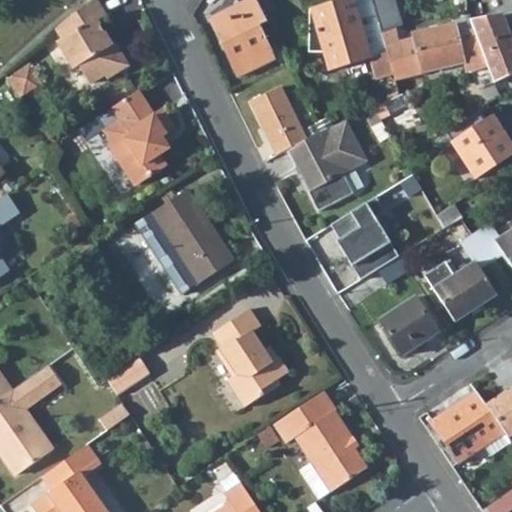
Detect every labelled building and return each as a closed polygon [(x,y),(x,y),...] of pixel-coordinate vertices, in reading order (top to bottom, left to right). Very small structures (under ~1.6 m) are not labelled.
[(56,42),(72,69),(78,66),(88,84),(104,75),(106,80),(129,66),(114,42),(110,44),(96,21),(105,16),(95,0),(71,16),(56,29),(61,39),(56,42)] [(258,25),(266,21),(256,0),(247,0),(209,18),(237,76),(274,58),(258,25)] [(385,44),(383,45),(369,0),(342,0),(311,9),(317,30),(308,33),(308,52),(324,52),(329,69),(370,56),(380,53),(379,48),(386,46),(385,44)] [(474,29),(458,32),(456,23),(413,33),(415,37),(399,41),(396,27),(403,25),(396,0),(371,0),(385,44),(386,46),(393,74),(395,78),(411,74),(469,61),(472,70),(488,65),(474,29)] [(317,30),(311,9),(309,10),(308,33),(317,30)] [(511,41),(509,41),(499,15),(471,20),(472,24),(474,29),(488,65),(494,82),(511,74),(511,41)] [(499,15),(509,41),(511,41),(502,15),(499,15)] [(456,23),(458,32),(474,29),(472,24),(468,25),(467,17),(457,18),(456,23)] [(386,46),(379,48),(380,53),(370,56),(376,79),(393,74),(386,46)] [(29,66),(12,77),(23,93),(35,86),(37,78),(29,66)] [(395,78),(399,94),(415,89),(411,74),(395,78)] [(23,93),(12,77),(7,80),(18,97),(23,93)] [(281,86),(250,102),(276,155),(286,150),(307,139),(281,86)] [(108,145),(132,185),(165,164),(158,154),(167,147),(160,136),(173,128),(163,110),(152,117),(137,91),(112,108),(95,119),(103,132),(110,144),(108,145)] [(372,108),(377,116),(396,107),(392,98),(372,108)] [(363,112),(381,141),(390,136),(377,116),(372,108),(363,112)] [(488,119),(482,123),(475,112),(446,131),(454,141),(453,142),(476,178),(511,154),(511,145),(505,134),(500,137),(488,119)] [(488,119),(500,137),(505,134),(493,116),(488,119)] [(316,123),(321,132),(333,126),(329,117),(316,123)] [(103,132),(95,119),(74,133),(82,145),(103,132)] [(307,139),(286,150),(295,168),(297,166),(310,190),(307,191),(319,212),(353,193),(342,171),(348,168),(349,170),(367,161),(346,120),(333,126),(321,132),(307,139)] [(421,189),(412,174),(376,197),(384,212),(421,189)] [(170,243),(197,284),(233,260),(187,190),(151,213),(170,243)] [(0,276),(8,271),(0,258),(0,237),(2,236),(0,233),(0,225),(20,213),(8,194),(0,199),(0,276)] [(376,197),(330,225),(339,239),(347,253),(345,255),(360,280),(398,256),(375,218),(384,212),(376,197)] [(444,228),(460,218),(452,205),(436,215),(444,228)] [(511,229),(500,238),(490,221),(471,234),(489,262),(503,253),(511,266),(511,229)] [(475,262),(479,269),(489,262),(471,234),(460,242),(474,263),(475,262)] [(67,252),(74,263),(95,249),(88,238),(67,252)] [(158,251),(185,292),(197,284),(170,243),(158,251)] [(400,256),(380,269),(389,283),(409,270),(400,256)] [(474,263),(458,273),(449,259),(424,275),(455,321),(496,294),(479,269),(475,262),(474,263)] [(416,347),(438,333),(414,297),(380,320),(401,351),(413,343),(416,347)] [(225,381),(243,408),(262,395),(260,391),(288,372),(278,357),(276,358),(271,361),(264,350),(252,332),(260,326),(249,309),(211,334),(220,349),(218,350),(235,375),(225,381)] [(401,351),(403,355),(416,347),(413,343),(401,351)] [(264,350),(271,361),(276,358),(269,347),(264,350)] [(105,379),(116,396),(149,374),(138,358),(105,379)] [(0,398),(11,391),(0,375),(0,398)] [(511,386),(485,405),(509,439),(511,436),(511,386)] [(0,450),(0,451),(17,474),(52,449),(11,391),(0,398),(0,450)] [(491,456),(511,442),(509,439),(485,405),(476,391),(431,422),(459,462),(483,445),(491,456)] [(330,492),(331,492),(367,470),(354,450),(349,442),(352,440),(334,412),(335,411),(323,392),(274,425),(286,444),(295,438),(311,463),(330,492)] [(98,420),(106,431),(129,415),(122,404),(98,420)] [(266,448),(278,441),(270,427),(258,435),(266,448)] [(349,442),(354,450),(359,447),(354,439),(352,440),(349,442)] [(230,457),(238,471),(260,457),(252,443),(230,457)] [(30,506),(34,511),(106,511),(82,477),(100,464),(86,445),(41,477),(51,491),(30,506)] [(299,471),(318,500),(330,492),(311,463),(299,471)] [(233,472),(219,481),(225,492),(240,483),(233,472)] [(259,511),(240,483),(225,492),(223,494),(228,502),(213,511),(259,511)] [(505,511),(511,508),(511,490),(482,511),(505,511)]
